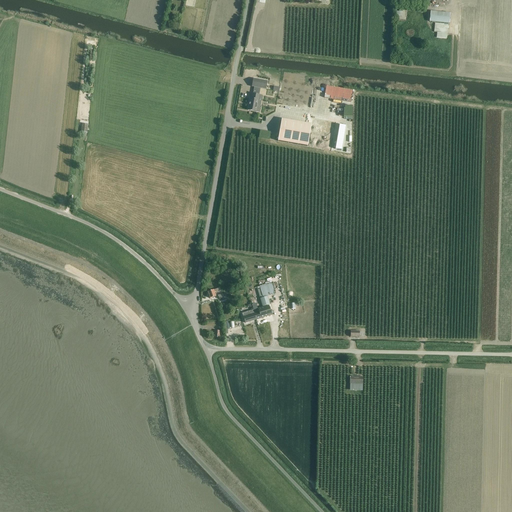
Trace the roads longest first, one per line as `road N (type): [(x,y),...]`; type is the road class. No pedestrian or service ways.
road 1 (unclassified): [(187,306),(247,0)]
road 2 (unclassified): [(511,354),(205,349)]
road 3 (unclassified): [(187,306),(99,230),(0,190)]
road 4 (unclassified): [(205,349),(223,406),(320,511)]
